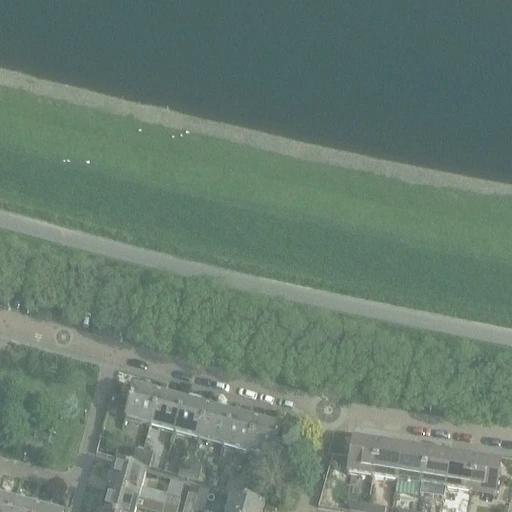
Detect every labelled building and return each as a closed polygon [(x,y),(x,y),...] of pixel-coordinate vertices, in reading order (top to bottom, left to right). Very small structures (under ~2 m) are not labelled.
[(124,422),(149,428),(158,396),(133,389),(124,422)] [(158,396),(149,428),(173,435),(182,402),(158,396)] [(182,402),(173,435),(198,442),(207,409),(182,402)] [(207,409),(198,442),(222,448),(231,416),(207,409)] [(231,416),(222,448),(246,455),(255,422),(231,416)] [(255,422),(246,455),(272,462),(281,429),(255,422)] [(348,475),(372,479),(377,445),(353,442),(348,475)] [(377,445),(372,479),(396,483),(401,449),(377,445)] [(118,447),(114,461),(138,467),(142,453),(118,447)] [(401,449),(396,483),(421,486),(426,453),(401,449)] [(142,453),(138,467),(149,469),(152,456),(142,453)] [(426,453),(421,486),(445,490),(450,457),(426,453)] [(450,457),(445,490),(470,494),(475,460),(450,457)] [(475,460),(470,494),(495,498),(500,464),(475,460)] [(182,464),(178,478),(189,481),(192,467),(182,464)] [(112,467),(105,491),(138,500),(144,476),(112,467)] [(192,467),(189,481),(197,483),(201,469),(192,467)] [(231,477),(227,492),(236,494),(240,480),(231,477)] [(240,480),(236,494),(246,496),(250,482),(240,480)] [(191,488),(183,511),(193,511),(199,490),(191,488)] [(105,491),(99,511),(134,511),(138,500),(105,491)] [(165,497),(162,507),(177,511),(180,501),(165,497)] [(0,498),(0,511),(11,511),(14,502),(0,498)] [(231,499),(227,511),(262,511),(263,508),(231,499)] [(14,502),(11,511),(37,511),(38,509),(14,502)]
